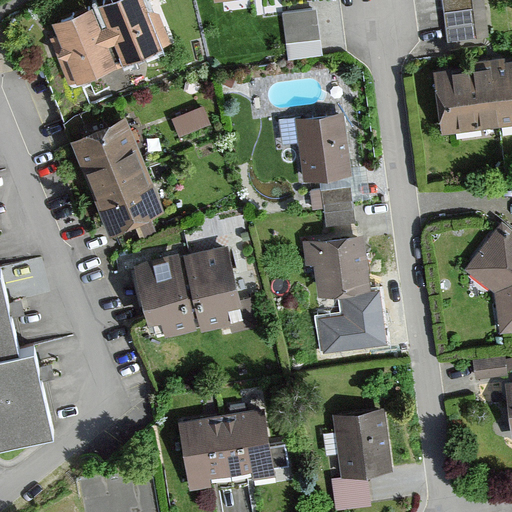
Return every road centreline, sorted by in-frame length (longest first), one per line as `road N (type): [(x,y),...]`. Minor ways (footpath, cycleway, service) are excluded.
road 1 (residential): [(444,511),(377,0)]
road 2 (residential): [(0,127),(81,323),(99,405),(80,431),(0,492)]
